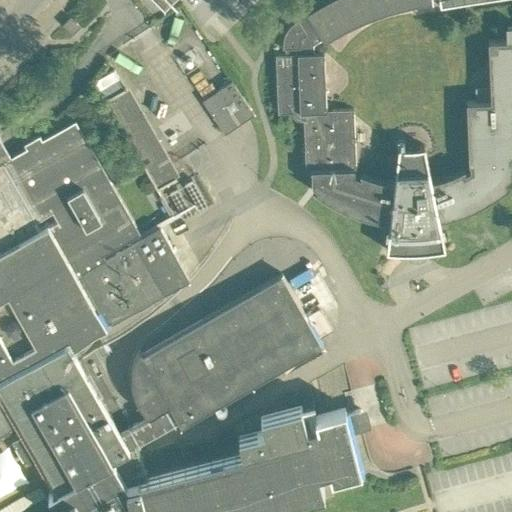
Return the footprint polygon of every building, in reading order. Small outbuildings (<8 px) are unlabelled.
[(154,0),(164,10),(173,0),(154,0)] [(336,0),(336,1),(329,4),(315,12),(308,16),(310,19),(302,24),(298,18),(293,20),(290,24),(287,27),(284,32),(283,36),(282,41),(282,46),(285,46),(285,52),(275,52),(278,111),(292,110),(293,114),(296,117),(300,118),(304,117),(306,167),(311,167),(311,168),(312,187),(322,194),(332,201),(343,206),(354,210),(366,214),(378,217),(390,219),(387,247),(404,249),(417,248),(428,247),(445,245),(439,216),(451,214),(462,210),(474,205),(484,200),(495,193),(504,186),(511,180),(511,22),(505,22),(506,37),(488,38),(490,85),(476,85),(476,99),(466,99),(469,163),(462,167),(455,170),(447,173),(439,176),(432,178),(424,143),(419,144),(414,144),(409,145),(403,145),(398,144),(394,179),(386,178),(379,177),(371,175),(363,172),(356,169),(353,107),(326,108),(323,50),(314,51),(314,43),(322,38),(323,39),(330,34),(341,28),(357,20),(372,14),(390,7),(405,4),(423,0),(426,0),(336,0)] [(80,26),(70,16),(63,23),(73,32),(80,26)] [(225,132),(254,112),(232,79),(203,98),(225,132)] [(157,188),(177,177),(125,85),(105,96),(157,188)] [(362,467),(353,433),(346,405),(306,416),(302,403),(263,414),(266,427),(241,434),(245,449),(210,459),(197,462),(150,475),(136,442),(147,436),(169,423),(178,418),(181,423),(223,399),(323,341),(282,271),(214,310),(196,320),(142,352),(170,402),(149,414),(133,423),(121,430),(92,379),(79,357),(72,344),(108,324),(106,321),(111,318),(113,321),(191,276),(161,224),(107,255),(104,251),(141,230),(77,118),(43,137),(41,133),(24,142),(26,146),(11,155),(9,153),(0,137),(0,434),(12,428),(11,427),(24,420),(27,426),(31,432),(20,438),(26,449),(32,458),(43,452),(65,490),(53,497),(54,500),(57,499),(60,499),(56,502),(60,510),(61,511),(240,511),(324,490),(319,469),(330,466),(332,474),(362,467)] [(0,511),(43,511),(51,508),(38,486),(0,507),(0,511)]
